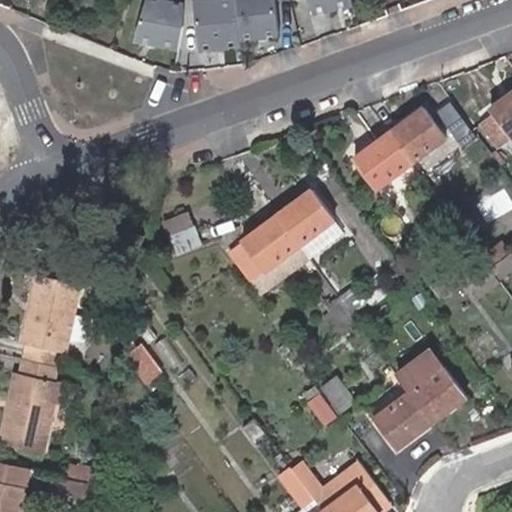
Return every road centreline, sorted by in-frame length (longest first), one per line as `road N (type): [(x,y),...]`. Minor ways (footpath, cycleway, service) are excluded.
road 1 (residential): [(511,0),(46,170)]
road 2 (residential): [(0,39),(46,170)]
